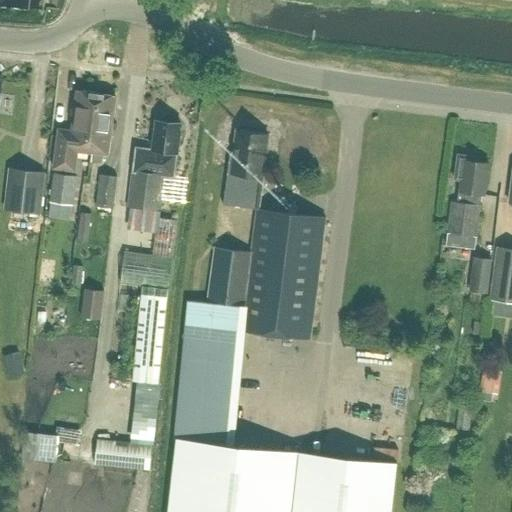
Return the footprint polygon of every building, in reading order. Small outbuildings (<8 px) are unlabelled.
[(98,94),(99,94),(76,91),(71,131),(58,129),(53,169),(70,171),(73,151),(91,154),(91,152),(98,94)] [(115,97),(99,94),(98,94),(91,152),(108,155),(115,97)] [(159,212),(163,177),(173,178),(175,166),(176,156),(180,124),(156,121),(152,151),(136,149),(129,208),(159,212)] [(259,209),(267,133),(237,130),(234,154),(229,154),(223,205),(255,208),(259,209)] [(484,196),(488,164),(479,163),(479,158),(458,156),(454,180),(461,181),(459,192),(458,192),(457,203),(451,202),(447,234),(475,237),(479,206),(474,205),(476,194),(484,196)] [(40,214),(45,173),(9,168),(4,210),(40,214)] [(72,204),(76,177),(54,174),(50,201),(72,204)] [(113,208),(117,177),(101,175),(97,206),(113,208)] [(238,332),(310,341),(326,218),(255,208),(256,209),(251,253),(215,248),(208,303),(187,301),(182,358),(235,363),(238,332)] [(88,243),(91,214),(81,212),(77,242),(88,243)] [(158,384),(177,221),(157,218),(152,256),(125,252),(120,283),(143,286),(133,381),(158,384)] [(511,302),(511,248),(496,247),(489,300),(511,302)] [(487,294),(491,259),(473,257),(469,292),(487,294)] [(101,319),(104,291),(85,289),(81,317),(101,319)] [(483,373),(480,390),(497,393),(500,376),(483,373)] [(176,438),(168,511),(289,511),(296,452),(176,438)] [(149,470),(151,445),(97,439),(95,465),(149,470)]
